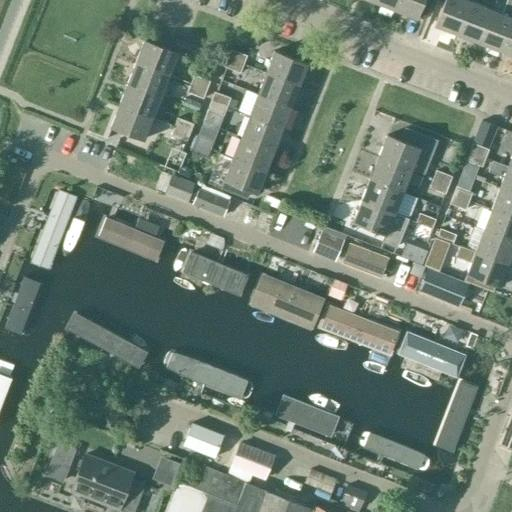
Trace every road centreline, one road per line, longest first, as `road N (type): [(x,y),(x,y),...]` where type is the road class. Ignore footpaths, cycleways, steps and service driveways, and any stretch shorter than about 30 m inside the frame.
road 1 (residential): [(511,339),(59,163),(31,177),(0,257)]
road 2 (residential): [(119,381),(446,506),(468,495),(511,380)]
road 3 (residential): [(511,91),(272,0)]
